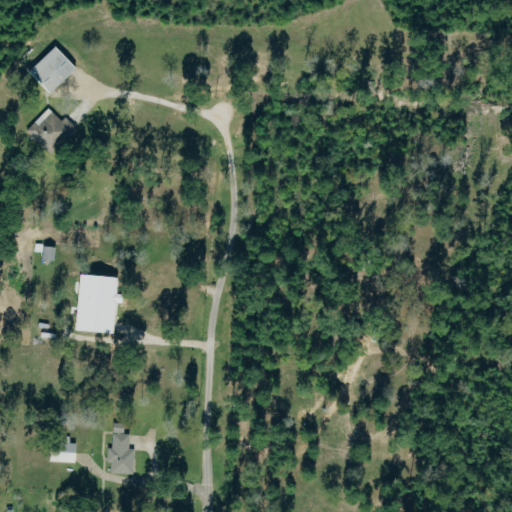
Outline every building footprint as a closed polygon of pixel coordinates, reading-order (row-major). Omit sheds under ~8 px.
[(51,95),(78,70),(57,47),(30,72),(51,95)] [(27,130),(50,154),(77,129),(66,117),(62,121),(50,109),(27,130)] [(55,261),(57,248),(44,246),(43,260),(55,261)] [(77,332),(116,334),(117,303),(123,304),(124,295),(119,295),(120,278),(80,276),(77,332)] [(135,449),(130,449),(130,434),(125,434),(126,424),(114,423),(113,448),(108,448),(108,463),(112,463),(111,474),(135,474),(135,449)] [(77,444),(71,444),(71,437),(53,436),(52,462),(76,463),(77,444)]
